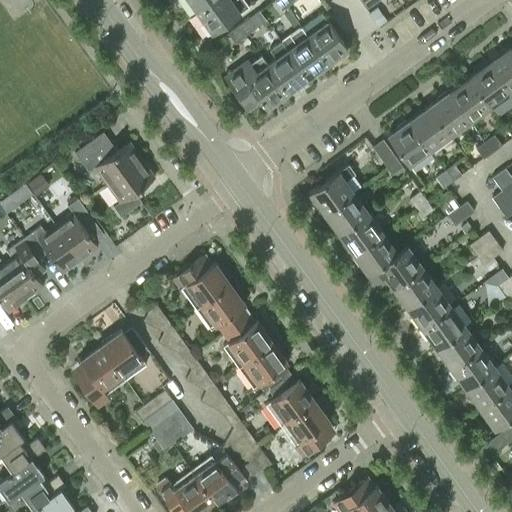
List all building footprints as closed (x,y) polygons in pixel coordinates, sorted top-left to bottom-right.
[(188,0),(196,10),(210,0),(188,0)] [(210,0),(196,10),(211,31),(248,4),(244,0),(210,0)] [(274,0),(281,9),(291,2),(289,0),(274,0)] [(306,34),(326,62),(347,47),(320,11),(300,25),(306,34)] [(238,24),(245,34),(256,25),(249,16),(238,24)] [(245,34),(238,24),(227,32),(234,41),(245,34)] [(300,25),(280,40),(286,48),(306,77),(326,62),(306,34),(300,25)] [(266,63),(286,91),(306,77),(286,48),(280,40),(269,48),(275,56),(266,63)] [(487,60),(508,90),(511,87),(511,48),(509,44),(487,60)] [(265,106),(286,91),(266,63),(260,54),(226,79),(248,109),(261,100),(265,106)] [(467,75),(489,104),(508,90),(487,60),(467,75)] [(447,89),(468,119),(489,104),(467,75),(447,89)] [(427,104),(448,134),(468,119),(447,89),(427,104)] [(407,118),(428,148),(448,134),(427,104),(407,118)] [(428,148),(407,118),(387,133),(408,163),(428,148)] [(106,181),(140,157),(128,141),(116,150),(102,131),(75,151),(88,170),(95,166),(106,181)] [(491,150),(501,143),(494,133),(484,140),(491,150)] [(387,164),(397,157),(382,137),(372,144),(387,164)] [(491,150),(484,140),(475,147),(482,157),(491,150)] [(140,157),(106,181),(120,200),(113,204),(121,215),(141,200),(134,191),(154,176),(140,157)] [(397,157),(387,164),(395,175),(404,167),(397,157)] [(324,210),(354,188),(346,178),(356,170),(349,160),(309,189),(324,210)] [(451,180),(461,173),(454,162),(444,170),(451,180)] [(451,180),(444,170),(436,176),(443,186),(451,180)] [(499,206),(511,196),(511,182),(511,181),(492,196),(499,206)] [(338,229),(367,208),(354,188),(324,210),(338,229)] [(408,198),(415,207),(426,199),(419,190),(408,198)] [(9,194),(0,200),(0,206),(5,213),(16,204),(9,194)] [(511,196),(499,206),(506,216),(511,211),(511,196)] [(53,224),(79,260),(98,245),(83,225),(93,217),(78,197),(66,205),(71,212),(53,224)] [(415,207),(422,216),(433,208),(426,199),(415,207)] [(474,210),(466,199),(447,213),(455,223),(474,210)] [(352,249),(382,228),(367,208),(338,229),(352,249)] [(79,260),(53,224),(37,236),(33,230),(22,238),(37,259),(47,252),(62,272),(79,260)] [(382,228),(352,249),(367,270),(398,250),(382,228)] [(477,254),(496,239),(489,229),(469,243),(477,254)] [(37,259),(22,238),(14,244),(18,250),(0,262),(0,264),(24,298),(43,284),(29,265),(37,259)] [(496,239),(477,254),(483,263),(503,248),(496,239)] [(366,271),(374,282),(385,274),(392,284),(421,263),(406,243),(398,250),(367,270),(366,271)] [(229,282),(214,261),(211,264),(204,254),(172,278),(179,287),(185,283),(200,303),(229,282)] [(406,304),(435,283),(421,263),(392,284),(406,304)] [(0,300),(7,310),(24,298),(0,264),(0,300)] [(511,273),(498,283),(505,293),(511,288),(511,273)] [(222,332),(248,313),(242,305),(245,303),(229,282),(200,303),(216,325),(217,324),(222,332)] [(421,324),(450,303),(435,283),(406,304),(421,324)] [(163,330),(171,324),(156,303),(148,309),(142,319),(163,330)] [(435,344),(464,323),(450,303),(421,324),(435,344)] [(242,362),(271,341),(256,320),(253,321),(248,313),(222,332),(228,340),(227,341),(242,362)] [(450,365),(479,344),(464,323),(435,344),(450,365)] [(192,354),(186,346),(171,324),(163,330),(157,341),(178,352),(184,360),(192,354)] [(121,328),(99,344),(120,373),(142,358),(139,354),(146,348),(147,348),(132,327),(131,328),(124,333),(121,328)] [(271,341),(242,362),(257,383),(286,362),(271,341)] [(80,373),(75,376),(96,404),(101,401),(108,396),(101,387),(120,373),(99,344),(79,359),(82,363),(81,364),(79,371),(80,373)] [(464,384),(493,363),(479,344),(450,365),(464,384)] [(205,388),(213,383),(198,362),(192,354),(184,360),(190,368),(185,378),(205,388)] [(478,404),(507,383),(493,363),(464,384),(478,404)] [(284,421),(313,399),(298,378),(269,399),(284,421)] [(227,418),(235,412),(213,383),(205,388),(200,399),(221,410),(227,418)] [(511,390),(507,383),(478,404),(494,426),(511,413),(511,390)] [(165,389),(143,405),(135,410),(143,420),(172,399),(165,389)] [(172,399),(143,420),(150,429),(179,408),(172,399)] [(313,399),(284,421),(299,441),(293,445),(301,456),(327,437),(320,427),(329,420),(313,399)] [(0,427),(10,420),(15,417),(6,406),(0,410),(0,427)] [(179,408),(150,429),(157,439),(186,418),(179,408)] [(248,447),(256,441),(235,412),(227,418),(233,426),(227,436),(248,447)] [(164,448),(170,444),(193,428),(186,418),(157,439),(164,448)] [(10,420),(0,427),(0,453),(2,452),(14,468),(30,457),(43,447),(36,437),(27,444),(10,420)] [(511,438),(511,422),(498,433),(506,443),(511,438)] [(271,463),(256,441),(248,447),(227,436),(221,446),(263,469),(271,463)] [(236,488),(233,485),(244,477),(225,451),(215,459),(192,474),(214,504),(236,488)] [(14,468),(0,478),(0,490),(7,500),(22,489),(35,506),(59,489),(64,486),(56,475),(47,481),(30,457),(14,468)] [(202,511),(214,504),(192,474),(173,488),(165,477),(154,484),(174,511),(202,511)] [(350,511),(382,511),(391,506),(376,485),(372,487),(365,478),(333,501),(340,511),(347,507),(350,511)] [(89,511),(85,506),(76,511),(75,511),(59,489),(35,506),(26,511),(89,511)]
